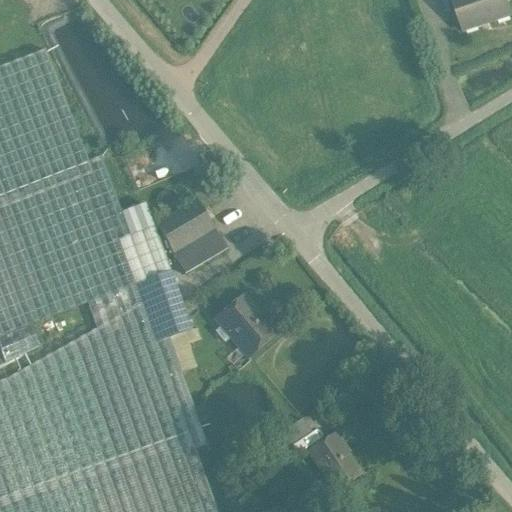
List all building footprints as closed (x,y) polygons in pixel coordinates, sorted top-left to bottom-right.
[(452,0),(464,32),(511,15),(506,0),(452,0)] [(185,275),(226,251),(196,200),(155,224),(185,275)] [(222,340),(227,335),(248,359),(276,334),(244,296),(215,321),(221,327),(215,332),(222,340)] [(287,431),(269,444),(278,457),(296,445),(287,431)] [(334,435),(309,452),(335,491),(360,474),(334,435)]
